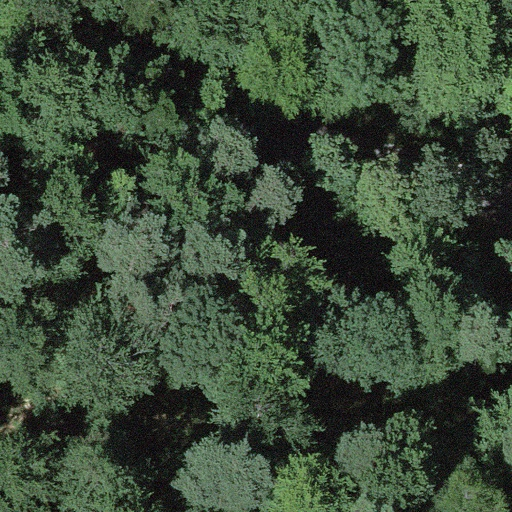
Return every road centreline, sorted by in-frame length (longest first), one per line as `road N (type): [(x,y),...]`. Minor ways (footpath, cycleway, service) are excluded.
road 1 (unclassified): [(0,44),(511,197)]
road 2 (track): [(0,452),(511,403)]
